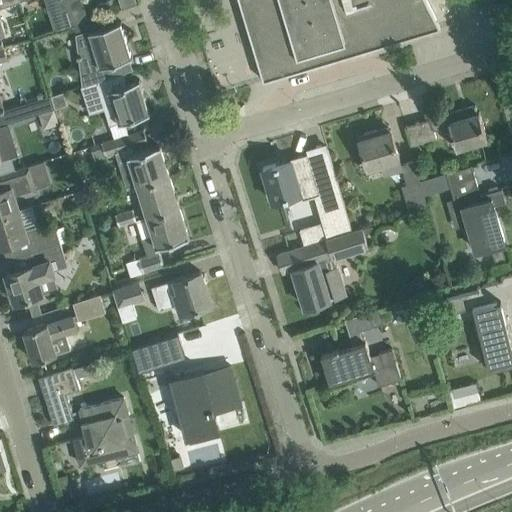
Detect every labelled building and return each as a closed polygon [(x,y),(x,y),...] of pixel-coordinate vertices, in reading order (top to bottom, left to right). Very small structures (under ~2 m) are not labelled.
[(45,0),(55,31),(59,29),(68,27),(73,25),(64,0),(45,0)] [(64,0),(73,25),(88,20),(82,0),(64,0)] [(239,0),(264,80),(288,73),(287,70),(300,67),(301,69),(441,27),(426,0),(239,0)] [(89,31),(77,35),(78,36),(80,54),(77,55),(78,57),(81,57),(84,85),(81,86),(125,72),(125,71),(131,69),(128,57),(132,56),(132,55),(131,55),(120,22),(122,22),(121,21),(102,27),(89,31)] [(0,111),(5,110),(0,94),(0,62),(8,60),(4,47),(0,48),(0,111)] [(125,72),(81,86),(85,97),(94,94),(99,109),(105,107),(111,124),(121,121),(131,118),(150,112),(150,111),(149,111),(139,80),(140,80),(140,79),(126,83),(123,73),(126,72),(125,72)] [(64,91),(51,95),(55,108),(64,105),(67,100),(64,91)] [(0,111),(0,124),(55,108),(51,95),(5,110),(0,111)] [(456,148),(467,145),(486,139),(487,140),(488,140),(479,111),(478,111),(479,112),(478,112),(475,105),(406,125),(411,145),(414,154),(421,152),(419,143),(436,137),(434,129),(442,127),(443,130),(450,128),(456,148)] [(149,148),(147,143),(148,142),(144,129),(90,146),(94,159),(115,152),(127,189),(138,185),(170,175),(160,144),(149,148)] [(401,163),(396,148),(391,129),(359,139),(368,168),(369,172),(383,168),(385,174),(403,169),(407,183),(401,185),(410,212),(429,207),(413,160),(401,163)] [(330,175),(327,168),(322,149),(277,162),(277,163),(263,167),(273,201),(301,193),(303,199),(321,193),(317,179),(330,175)] [(479,250),(486,248),(505,243),(505,242),(504,242),(493,204),(505,201),(506,201),(502,188),(481,194),(472,164),(448,171),(456,198),(451,200),(452,224),(471,223),(472,226),(469,227),(472,239),(475,238),(479,250)] [(0,218),(21,211),(17,199),(23,197),(21,192),(37,187),(30,165),(5,173),(9,187),(0,189),(0,218)] [(147,215),(180,205),(170,175),(138,185),(138,187),(140,186),(146,202),(143,203),(147,215)] [(320,240),(353,229),(343,196),(327,201),(334,221),(317,227),(320,240)] [(147,255),(160,251),(158,246),(190,236),(180,205),(147,215),(137,219),(136,220),(147,255)] [(136,220),(137,219),(133,208),(115,214),(119,226),(136,220)] [(27,230),(21,211),(0,218),(0,245),(28,237),(33,253),(61,244),(54,222),(27,230)] [(368,246),(368,244),(379,241),(374,225),(363,229),(362,227),(354,230),(353,229),(320,240),(321,240),(301,246),(307,263),(294,267),(306,306),(345,294),(333,257),(368,246)] [(50,260),(65,255),(61,244),(33,253),(36,263),(6,273),(15,302),(58,288),(53,275),(54,274),(50,260)] [(131,277),(164,265),(160,251),(147,255),(126,263),(131,277)] [(181,313),(192,310),(211,304),(201,271),(156,285),(159,297),(175,293),(181,313)] [(511,273),(503,276),(504,280),(479,286),(480,291),(449,298),(449,313),(474,306),(483,343),(479,344),(484,362),(488,361),(489,365),(511,359),(511,273)] [(74,302),(79,320),(106,311),(101,294),(74,302)] [(39,302),(30,305),(33,315),(42,312),(39,302)] [(363,328),(374,325),(384,322),(379,308),(345,319),(353,345),(339,349),(338,347),(333,349),(333,350),(321,354),(330,383),(374,369),(379,385),(401,378),(395,359),(392,349),(371,355),(363,328)] [(72,348),(66,334),(78,330),(74,317),(48,325),(47,323),(24,330),(34,360),(72,348)] [(177,333),(130,347),(138,373),(185,358),(177,333)] [(105,359),(96,361),(98,367),(106,365),(105,359)] [(124,397),(81,408),(73,410),(67,392),(80,387),(74,365),(58,370),(39,376),(54,424),(75,418),(74,417),(81,415),(86,429),(88,428),(90,433),(55,443),(55,444),(76,438),(84,464),(93,461),(93,460),(137,448),(124,397)] [(202,371),(173,378),(188,436),(208,431),(208,430),(218,427),(214,411),(214,410),(213,408),(225,405),(226,407),(241,404),(231,366),(216,370),(217,373),(204,376),(202,371)] [(456,401),(480,398),(478,382),(454,385),(456,401)]
